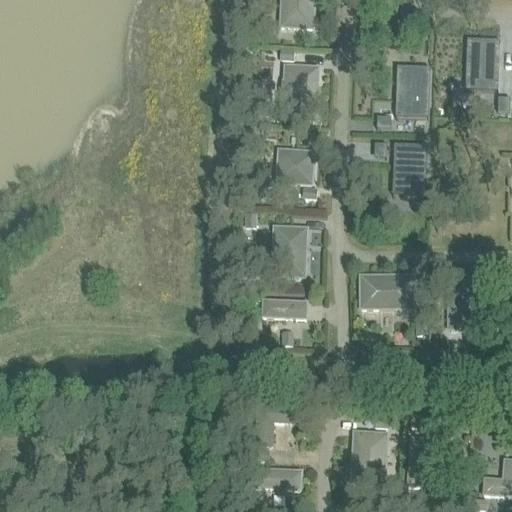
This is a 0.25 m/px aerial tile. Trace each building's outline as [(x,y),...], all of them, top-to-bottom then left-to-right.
[(278,0),(277,32),(312,33),(313,0),(278,0)] [(499,86),(499,66),(497,66),(497,55),(500,55),(500,43),(467,42),(466,85),(499,86)] [(294,64),(295,53),(283,52),(282,63),(294,64)] [(279,124),(313,126),(316,71),(282,69),(279,124)] [(396,108),(396,120),(428,121),(430,78),(397,77),(396,97),(399,97),(398,108),(396,108)] [(510,115),(510,101),(509,103),(500,103),(499,114),(498,114),(510,115)] [(377,119),(377,132),(391,132),(391,131),(389,131),(390,122),(378,122),(378,119),(377,119)] [(375,145),(374,158),(385,159),(386,145),(375,145)] [(394,147),(393,190),(426,191),(427,148),(394,147)] [(273,188),(310,190),(312,155),(275,153),(273,188)] [(318,191),(306,191),(306,202),(318,202),(318,191)] [(257,230),(257,217),(246,217),(246,230),(257,230)] [(270,281),(304,282),(305,232),(271,231),(270,281)] [(413,314),(413,279),(357,279),(357,314),(413,314)] [(445,280),(446,335),(480,334),(479,279),(445,280)] [(258,322),(305,324),(305,306),(259,305),(258,322)] [(485,320),(485,335),(497,334),(496,319),(485,320)] [(417,325),(417,339),(427,339),(427,325),(417,325)] [(293,350),(293,337),(283,336),(283,349),(293,350)] [(256,408),(256,449),(274,449),(274,426),(303,427),(303,409),(256,408)] [(412,417),(411,430),(423,431),(423,418),(412,417)] [(390,431),(390,420),(376,420),(375,431),(390,431)] [(353,434),(350,487),(386,489),(389,436),(353,434)] [(407,491),(425,491),(426,471),(466,473),(467,456),(428,453),(428,441),(409,441),(407,491)] [(255,464),(270,465),(271,454),(255,453),(255,464)] [(483,499),(511,500),(511,462),(504,462),(502,482),(484,480),(483,499)] [(248,491),(302,493),(303,474),(249,473),(248,491)] [(485,511),(486,502),(473,502),(472,511),(485,511)]
